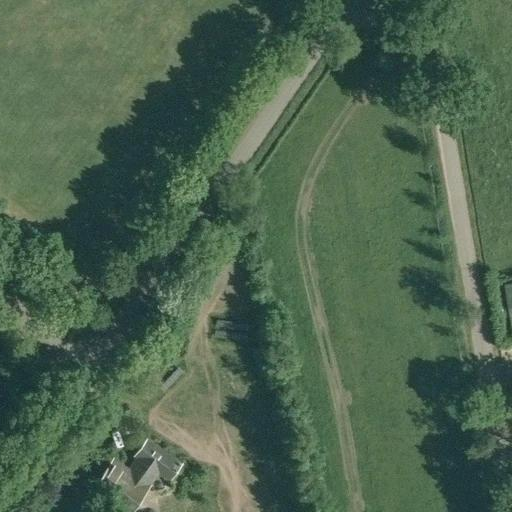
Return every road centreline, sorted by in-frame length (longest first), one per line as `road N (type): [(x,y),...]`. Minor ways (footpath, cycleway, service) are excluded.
road 1 (unclassified): [(510,511),(431,91),(419,62),(345,5)]
road 2 (unclassified): [(91,370),(345,5)]
road 3 (unclassified): [(0,502),(91,370)]
